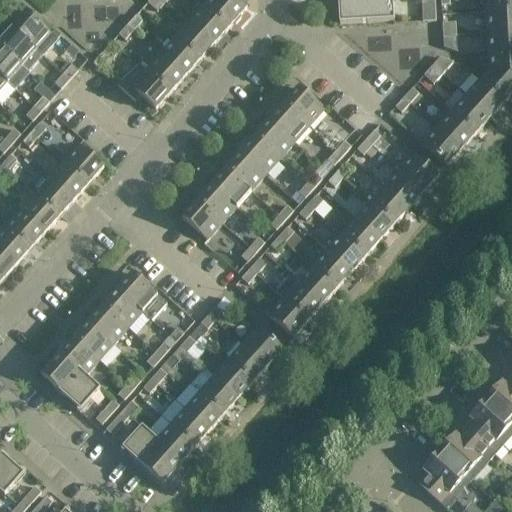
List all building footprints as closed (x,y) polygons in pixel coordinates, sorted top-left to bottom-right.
[(164,6),(157,0),(151,0),(147,4),(157,13),(164,6)] [(247,10),(218,0),(210,0),(201,11),(226,34),(234,24),(236,25),(241,19),(241,17),(247,10)] [(218,0),(247,10),(246,1),(246,0),(218,0)] [(338,0),(340,25),(394,22),(393,4),(387,5),(387,0),(338,0)] [(436,23),(434,0),(421,0),(423,23),(436,23)] [(511,0),(485,0),(486,14),(511,12),(511,0)] [(201,11),(187,27),(212,49),(226,34),(201,11)] [(511,12),(486,14),(487,35),(511,33),(511,12)] [(27,13),(12,30),(36,52),(36,53),(42,58),(60,38),(54,33),(51,36),(27,13)] [(142,23),(136,17),(126,28),(133,34),(142,23)] [(455,24),(442,25),(443,37),(456,37),(455,24)] [(187,27),(173,42),(198,65),(212,49),(187,27)] [(133,34),(126,28),(119,36),(125,42),(133,34)] [(36,52),(12,30),(0,43),(0,48),(22,68),(36,53),(36,52)] [(511,33),(487,35),(488,56),(511,55),(511,33)] [(456,37),(443,37),(443,49),(457,54),(456,37)] [(198,65),(173,42),(159,58),(184,80),(198,65)] [(22,68),(0,48),(0,77),(8,85),(22,68)] [(108,61),(101,55),(93,65),(99,71),(108,61)] [(511,55),(488,56),(489,71),(511,78),(511,55)] [(159,58),(145,73),(170,96),(184,80),(159,58)] [(441,77),(453,64),(440,59),(432,68),(441,77)] [(69,82),(78,73),(72,67),(63,76),(69,82)] [(441,77),(432,68),(424,77),(434,86),(441,77)] [(511,78),(489,71),(479,82),(504,104),(511,97),(511,78)] [(156,112),(170,96),(145,73),(131,89),(156,112)] [(69,82),(63,76),(54,86),(61,91),(69,82)] [(504,104),(479,82),(465,98),(490,120),(504,104)] [(299,90),(284,106),(309,129),(324,112),(299,90)] [(419,96),(412,90),(403,100),(410,106),(419,96)] [(490,120),(465,98),(450,114),(475,136),(490,120)] [(41,114),(49,105),(43,99),(34,108),(41,114)] [(410,106),(403,100),(395,109),(401,115),(410,106)] [(309,129),(284,106),(270,122),(295,145),(309,129)] [(41,114),(34,108),(26,118),(32,124),(41,114)] [(475,136),(450,114),(436,130),(461,152),(475,136)] [(295,145),(270,122),(255,139),(280,161),(295,145)] [(46,131),(39,125),(31,134),(37,140),(46,131)] [(436,130),(422,146),(446,168),(461,152),(436,130)] [(12,146),(20,137),(14,131),(5,141),(12,146)] [(380,139),(373,133),(365,142),(372,148),(380,139)] [(37,140),(31,134),(22,144),(29,150),(37,140)] [(280,161),(255,139),(241,155),(266,177),(280,161)] [(12,146),(5,141),(0,146),(0,152),(3,156),(12,146)] [(372,148),(365,142),(356,152),(363,158),(372,148)] [(342,159),(351,150),(344,144),(336,153),(342,159)] [(79,147),(64,164),(89,186),(104,170),(79,147)] [(342,159),(336,153),(327,163),(334,169),(342,159)] [(266,177),(241,155),(226,171),(251,194),(266,177)] [(438,178),(413,155),(398,172),(423,194),(438,178)] [(2,167),(9,172),(17,163),(10,157),(2,167)] [(64,164),(49,180),(74,202),(89,186),(64,164)] [(337,174),(343,180),(351,171),(345,165),(337,174)] [(2,167),(0,168),(0,181),(9,172),(2,167)] [(251,194),(226,171),(212,187),(237,210),(251,194)] [(423,194),(398,172),(384,188),(409,210),(423,194)] [(337,174),(328,184),(334,190),(343,180),(337,174)] [(313,191),(322,182),(315,176),(307,186),(313,191)] [(74,202),(49,180),(35,196),(60,219),(74,202)] [(313,191),(307,186),(298,195),(305,201),(313,191)] [(237,210),(212,187),(197,204),(222,226),(237,210)] [(409,210),(384,188),(370,204),(394,226),(409,210)] [(60,219),(35,196),(21,212),(45,235),(60,219)] [(322,204),(316,198),(308,207),(314,212),(322,204)] [(222,226),(197,204),(183,220),(207,242),(222,226)] [(394,226),(370,204),(355,220),(380,242),(394,226)] [(314,212),(308,207),(299,217),(305,222),(314,212)] [(285,224),(293,214),(287,208),(278,218),(285,224)] [(21,212),(6,228),(31,251),(45,235),(21,212)] [(285,224),(278,218),(270,227),(276,233),(285,224)] [(380,242),(355,220),(341,236),(366,259),(380,242)] [(31,251),(6,228),(0,235),(0,251),(17,267),(31,251)] [(293,236),(287,230),(279,239),(285,245),(293,236)] [(366,259),(341,236),(326,252),(351,275),(366,259)] [(285,245),(279,239),(270,249),(276,255),(285,245)] [(256,256),(264,246),(258,240),(249,250),(256,256)] [(256,256),(249,250),(241,259),(247,265),(256,256)] [(17,267),(0,251),(0,281),(2,283),(17,267)] [(351,275),(326,252),(312,268),(337,291),(351,275)] [(264,268),(258,262),(250,271),(257,277),(264,268)] [(337,291),(312,268),(297,284),(322,307),(337,291)] [(257,277),(250,271),(241,281),(247,287),(257,277)] [(133,276),(118,292),(143,314),(158,298),(133,276)] [(322,307),(297,284),(283,300),(308,323),(322,307)] [(143,314),(118,292),(104,308),(129,330),(143,314)] [(308,323),(283,300),(268,317),(293,340),(308,323)] [(209,316),(216,322),(224,313),(218,307),(209,316)] [(129,330),(104,308),(89,324),(114,346),(129,330)] [(195,332),(203,339),(208,333),(207,332),(216,322),(209,316),(195,332)] [(114,346),(89,324),(75,340),(100,362),(114,346)] [(257,329),(242,346),(267,368),(282,352),(257,329)] [(168,339),(175,345),(183,336),(177,330),(168,339)] [(181,348),(187,354),(195,345),(196,346),(203,339),(195,332),(181,348)] [(100,362),(75,340),(61,356),(80,373),(86,378),(100,362)] [(162,360),(169,352),(163,346),(155,354),(162,360)] [(242,346),(228,362),(253,384),(267,368),(242,346)] [(181,366),(178,364),(187,354),(181,348),(165,365),(175,373),(181,366)] [(162,360),(155,354),(146,364),(153,370),(162,360)] [(41,376),(61,394),(80,373),(61,356),(60,355),(41,376)] [(228,362),(214,378),(239,400),(253,384),(228,362)] [(152,380),(159,386),(166,377),(160,371),(152,380)] [(80,373),(61,394),(81,412),(100,391),(86,378),(80,373)] [(133,392),(140,384),(134,378),(127,386),(133,392)] [(239,400),(214,378),(200,394),(225,416),(239,400)] [(152,380),(143,390),(149,396),(159,386),(152,380)] [(511,392),(502,384),(486,402),(511,425),(511,392)] [(133,392),(127,386),(117,397),(124,402),(133,392)] [(200,394),(185,410),(210,432),(225,416),(200,394)] [(511,425),(486,402),(470,419),(481,430),(474,438),(495,457),(511,437),(511,425)] [(95,421),(102,427),(118,409),(112,403),(95,421)] [(137,409),(131,403),(106,432),(112,438),(137,409)] [(185,410),(171,426),(196,448),(210,432),(185,410)] [(171,426),(157,441),(162,447),(182,464),(196,448),(171,426)] [(123,450),(143,468),(162,447),(157,441),(142,429),(123,450)] [(455,436),(439,454),(472,483),(495,457),(474,438),(466,446),(455,436)] [(162,447),(143,468),(163,486),(183,465),(182,464),(162,447)] [(439,454),(423,471),(434,482),(427,490),(448,510),(472,483),(439,454)] [(24,476),(4,458),(0,462),(0,492),(5,497),(24,476)] [(14,511),(25,511),(41,495),(35,489),(14,511)] [(45,511),(52,504),(46,498),(33,511),(45,511)] [(505,511),(494,502),(485,511),(505,511)]
